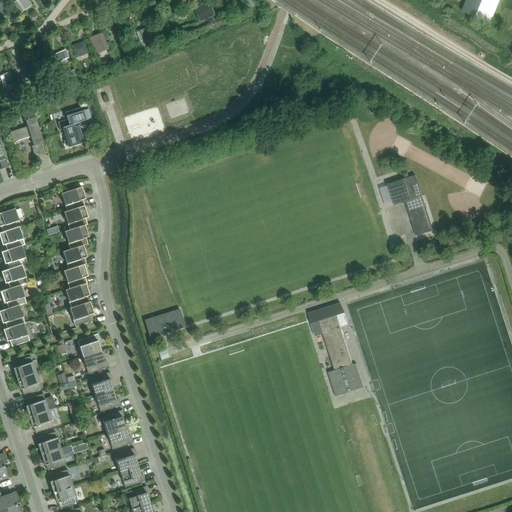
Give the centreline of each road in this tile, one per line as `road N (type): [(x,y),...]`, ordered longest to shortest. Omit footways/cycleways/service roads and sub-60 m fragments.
road 1 (residential): [(173,511),(102,285),(105,207),(90,166)]
road 2 (residential): [(40,511),(0,388)]
